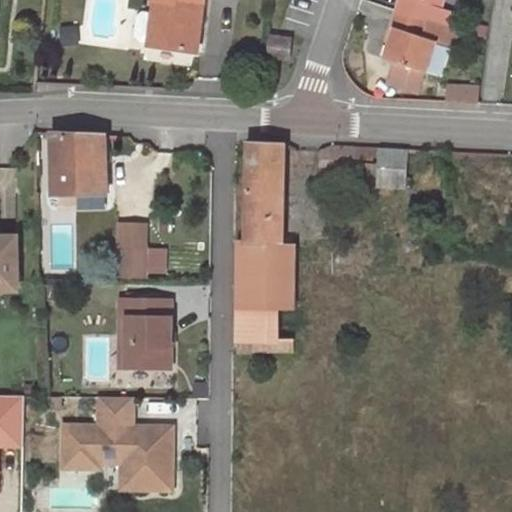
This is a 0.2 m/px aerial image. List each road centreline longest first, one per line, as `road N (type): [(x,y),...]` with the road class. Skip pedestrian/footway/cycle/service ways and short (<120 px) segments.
road 1 (residential): [(227,116),(223,511)]
road 2 (residential): [(0,112),(227,116)]
road 3 (residential): [(304,120),(511,131)]
road 4 (residential): [(304,120),(341,0)]
